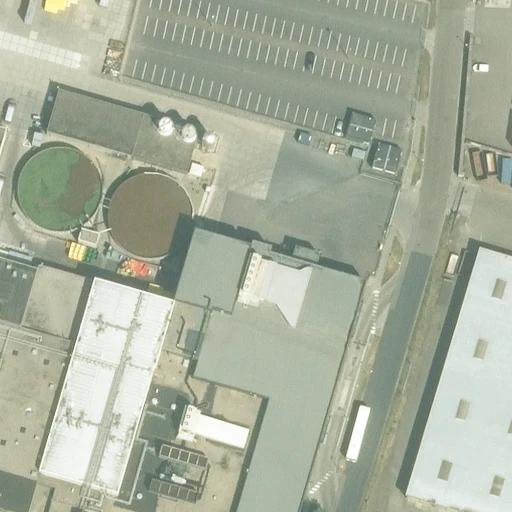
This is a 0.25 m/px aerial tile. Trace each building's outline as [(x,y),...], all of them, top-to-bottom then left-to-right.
[(143,117),(58,93),(46,136),(132,160),(143,117)] [(143,117),(132,160),(186,175),(198,132),(143,117)] [(0,511),(303,511),(343,369),(347,355),(366,285),(315,271),(319,257),(294,250),(290,263),(269,257),(270,251),(251,246),(249,251),(196,236),(193,235),(192,238),(172,307),(40,270),(39,273),(19,268),(0,262),(0,152),(6,130),(0,128),(0,511)] [(31,147),(39,149),(42,137),(34,135),(31,147)] [(98,191),(97,182),(94,174),(90,167),(84,161),(76,155),(71,153),(63,151),(56,151),(48,152),(40,155),(34,159),(28,164),(23,171),(20,177),(18,185),(18,192),(19,200),(22,208),(26,215),(31,220),(38,226),(45,229),(52,230),(58,231),(66,230),(75,227),(81,223),(87,218),(92,212),(95,206),(97,200),(98,191)] [(202,168),(191,165),(188,175),(200,179),(202,168)] [(190,217),(190,216),(189,208),(187,201),(183,194),(178,188),(172,183),(165,179),(159,177),(151,176),(144,177),(136,179),(131,181),(123,187),(117,193),(113,201),(111,208),(110,216),(111,225),(113,232),(116,237),(122,244),(127,249),(135,253),(141,255),(149,256),(155,256),(164,254),(169,251),(177,245),(183,239),(187,232),(189,225),(190,217)] [(511,511),(511,260),(481,251),(407,498),(454,511),(511,511)]
